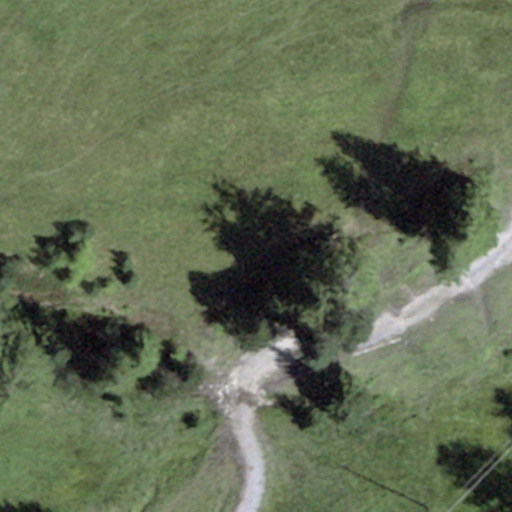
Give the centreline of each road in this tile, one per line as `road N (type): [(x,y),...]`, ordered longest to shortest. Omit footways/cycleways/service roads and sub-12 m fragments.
road 1 (track): [(333,343),(260,365),(247,500),(237,511)]
road 2 (track): [(511,220),(456,277),(333,343)]
